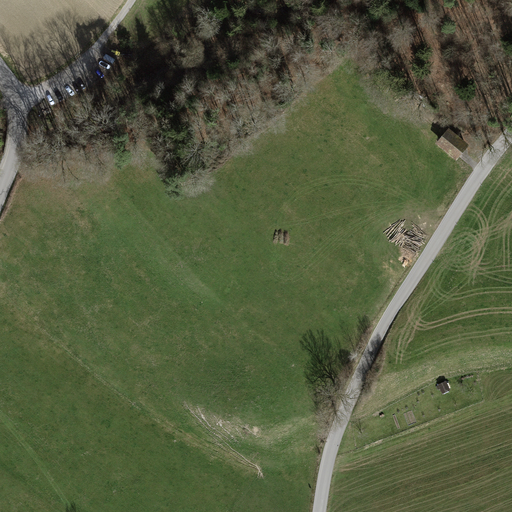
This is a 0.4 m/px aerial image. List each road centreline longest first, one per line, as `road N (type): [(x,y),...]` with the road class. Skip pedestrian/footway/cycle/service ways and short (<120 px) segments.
road 1 (unclassified): [(320,511),(331,447),(384,325),(511,134)]
road 2 (track): [(17,101),(75,67),(132,0)]
road 3 (tertiary): [(0,193),(18,124),(17,101),(0,68)]
